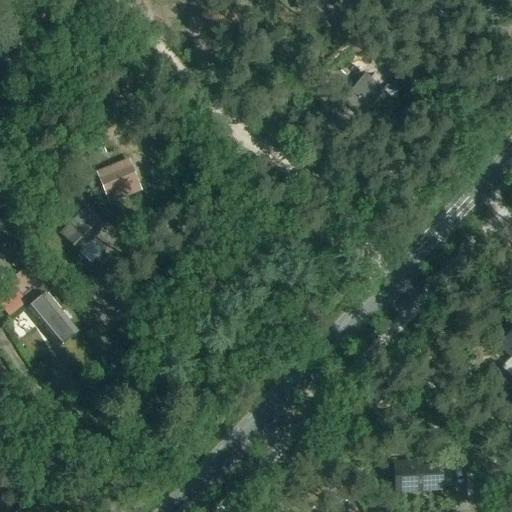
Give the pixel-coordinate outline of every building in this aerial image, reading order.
[(324,9),(343,0),(298,0),(304,12),(322,4),(324,9)] [(419,45),(444,19),(426,0),(401,26),(419,45)] [(20,27),(1,29),(3,53),(22,51),(20,27)] [(362,120),(385,91),(365,75),(342,103),(362,120)] [(91,160),(106,154),(101,143),(86,149),(91,160)] [(118,168),(98,176),(109,204),(140,191),(132,170),(121,175),(118,168)] [(87,192),(80,177),(66,183),(72,198),(87,192)] [(92,266),(104,255),(90,241),(105,227),(88,210),(61,236),(92,266)] [(22,296),(27,303),(31,308),(28,310),(60,347),(76,334),(45,297),(50,293),(40,281),(22,296)] [(511,363),(511,330),(496,347),(511,363)] [(395,493),(442,490),(441,463),(394,466),(395,493)] [(492,511),(491,473),(471,473),(472,496),(461,497),(461,511),(492,511)]
